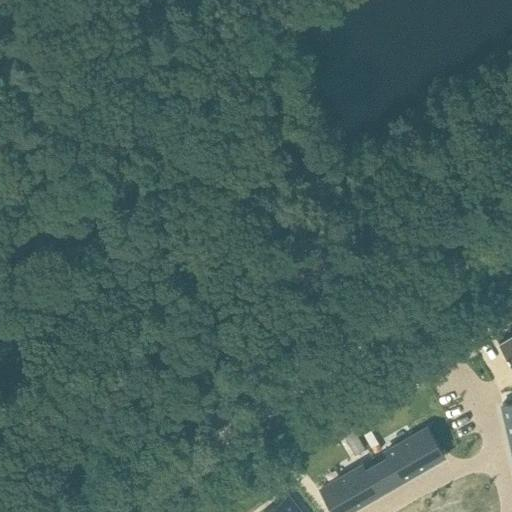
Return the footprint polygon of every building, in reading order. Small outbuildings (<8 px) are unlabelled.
[(511,332),(498,341),(511,365),(511,332)] [(511,400),(502,403),(511,446),(511,400)] [(349,420),(338,426),(354,454),(365,448),(349,420)] [(428,426),(384,452),(400,479),(444,454),(428,426)] [(371,429),(363,433),(371,447),(371,446),(378,442),(371,429)] [(363,464),(319,489),(332,511),(343,511),(379,491),(363,464)] [(288,494),(264,511),(296,511),(299,508),(288,494)]
